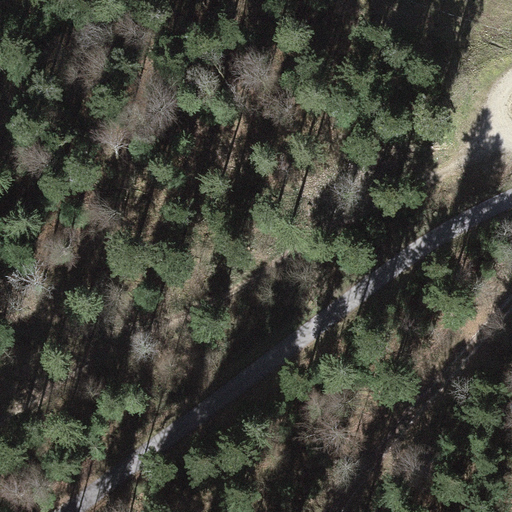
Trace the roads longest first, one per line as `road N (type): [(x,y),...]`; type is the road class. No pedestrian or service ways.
road 1 (track): [(0,412),(57,371),(497,138)]
road 2 (unclassified): [(511,197),(349,296),(69,511)]
road 3 (track): [(511,295),(418,401),(341,511)]
